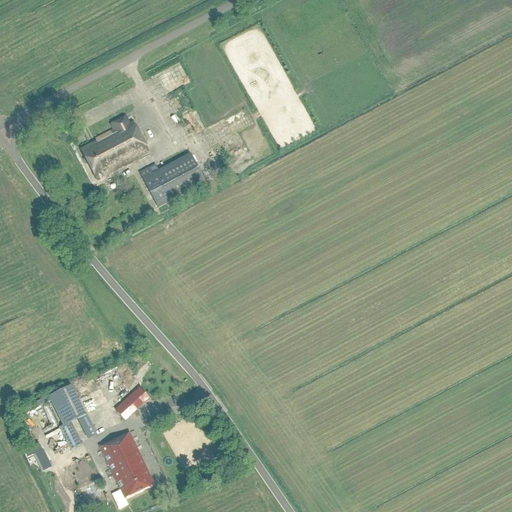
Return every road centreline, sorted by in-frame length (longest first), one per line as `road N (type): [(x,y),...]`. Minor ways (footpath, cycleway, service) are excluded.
road 1 (unclassified): [(291,511),(200,383),(14,158)]
road 2 (unclassified): [(29,111),(238,0)]
